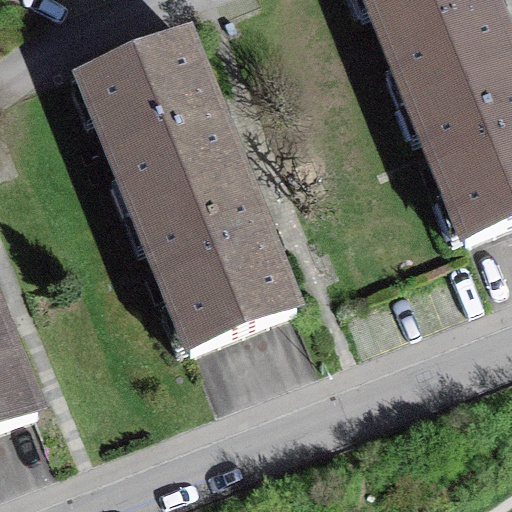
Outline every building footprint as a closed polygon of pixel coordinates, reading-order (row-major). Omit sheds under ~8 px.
[(365,0),(412,114),(511,73),(511,62),(494,20),(497,18),(492,5),(489,0),(365,0)] [(137,224),(241,182),(220,130),(224,129),(219,115),(213,102),(210,104),(187,46),(83,87),(137,224)] [(511,73),(412,114),(468,250),(511,231),(511,73)] [(241,182),(137,224),(192,361),(296,319),(274,262),(277,260),(272,248),(267,236),(264,237),(241,182)] [(0,436),(36,422),(1,337),(5,335),(0,322),(0,436)]
